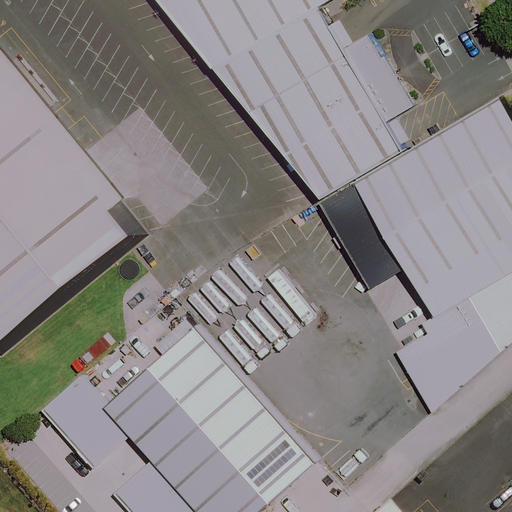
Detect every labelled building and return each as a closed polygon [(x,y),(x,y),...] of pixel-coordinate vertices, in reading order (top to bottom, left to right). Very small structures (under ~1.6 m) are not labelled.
[(143,0),(304,200),(388,154),(368,122),(406,99),(364,31),(326,54),(304,18),(332,0),(143,0)] [(0,54),(0,348),(144,231),(0,54)] [(511,152),(486,106),(351,181),(426,315),(511,267),(511,152)] [(391,351),(423,411),(511,329),(511,267),(426,315),(414,321),(422,334),(391,351)] [(272,511),(325,467),(205,330),(113,409),(154,455),(114,490),(133,511),(272,511)]
